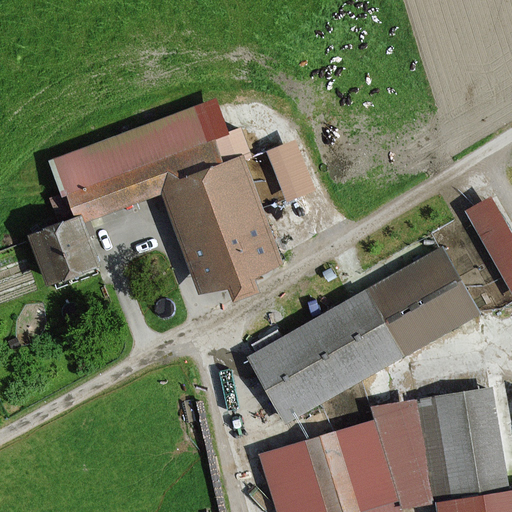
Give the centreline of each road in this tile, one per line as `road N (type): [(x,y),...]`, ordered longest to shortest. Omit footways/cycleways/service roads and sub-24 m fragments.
road 1 (track): [(0,439),(222,321),(511,134)]
road 2 (track): [(209,327),(164,227),(110,241),(151,359)]
